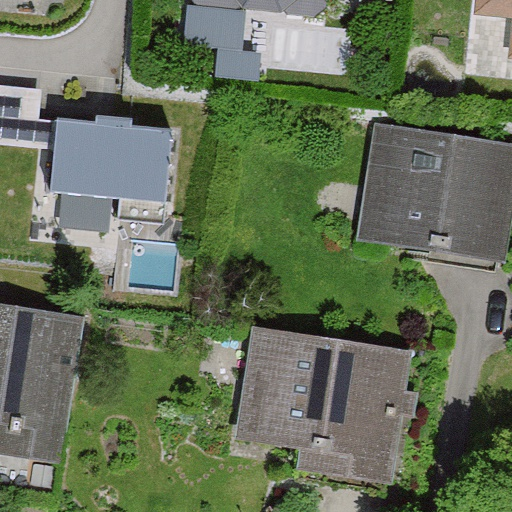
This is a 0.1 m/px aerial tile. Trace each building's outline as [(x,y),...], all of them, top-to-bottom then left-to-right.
[(185,0),(186,21),(332,22),(332,4),(395,5),(395,0),(185,0)] [(511,0),(472,0),(470,31),(511,34),(511,0)] [(0,132),(49,134),(52,70),(0,67),(0,132)] [(170,132),(55,121),(48,192),(163,203),(170,132)] [(511,226),(511,153),(372,129),(351,251),(503,277),(511,226)] [(84,325),(0,312),(0,465),(62,475),(84,325)] [(406,365),(262,341),(245,439),(299,448),(294,476),(386,491),(406,365)]
